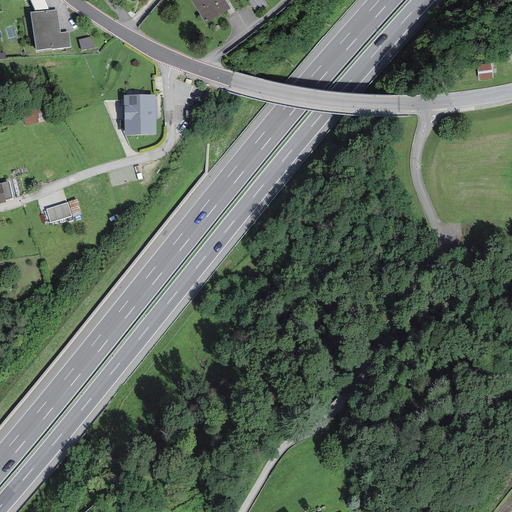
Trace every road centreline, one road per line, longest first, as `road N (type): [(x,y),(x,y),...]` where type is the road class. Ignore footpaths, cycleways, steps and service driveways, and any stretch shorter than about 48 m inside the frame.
road 1 (motorway): [(0,506),(422,0)]
road 2 (motorway): [(384,0),(0,463)]
road 3 (unclassified): [(238,511),(280,448),(357,383),(379,336),(437,265),(437,234),(414,161),(433,102)]
road 4 (residential): [(172,60),(174,132),(166,149),(0,209)]
road 5 (unclassified): [(172,60),(309,98),(433,102)]
